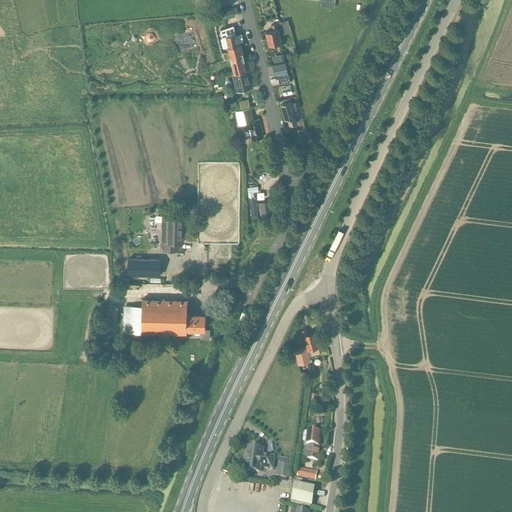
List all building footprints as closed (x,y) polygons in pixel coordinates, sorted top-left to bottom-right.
[(224,11),(222,12),(224,19),(226,18),(226,19),(233,17),(231,9),(224,11)] [(278,29),(276,23),(271,25),(272,30),(265,32),(268,46),(281,43),(278,29)] [(231,59),(243,56),(240,44),(238,44),(233,26),(221,29),(222,36),(226,35),(229,46),(228,46),(231,59)] [(243,56),(231,59),(238,90),(252,86),(248,65),(245,66),(243,56)] [(275,75),(275,76),(277,75),(287,73),(285,62),(272,65),(272,66),(275,75)] [(287,73),(277,75),(280,84),(280,85),(289,83),(287,73)] [(248,99),(239,101),(241,109),(250,107),(248,99)] [(297,123),(294,111),(298,110),(295,101),(280,105),(285,120),(287,120),(289,125),(297,123)] [(254,121),(251,108),(235,112),(238,125),(249,123),(252,139),(263,137),(259,120),(254,121)] [(258,186),(247,187),(248,193),(249,198),(248,198),(251,217),(257,216),(257,215),(258,215),(257,210),(258,210),(256,197),(254,197),(253,192),(255,192),(258,191),(258,186)] [(261,216),(273,214),(271,201),(259,203),(261,216)] [(183,242),(184,216),(166,216),(166,217),(162,217),(162,241),(160,241),(161,249),(179,250),(179,242),(183,242)] [(160,275),(160,259),(127,259),(127,275),(160,275)] [(204,330),(204,314),(187,314),(187,299),(142,299),(141,306),(123,306),(123,334),(141,334),(141,333),(157,334),(157,342),(169,342),(170,334),(192,334),(192,329),(204,330)] [(308,333),(307,328),(301,330),(302,335),(304,335),(310,356),(321,353),(315,331),(308,333)] [(299,364),(309,362),(306,346),(295,349),(299,364)] [(319,446),(321,431),(307,430),(305,444),(303,443),(301,458),(317,460),(319,446)] [(272,471),(274,456),(263,455),(264,449),(248,447),(245,470),(260,472),(261,469),(272,471)] [(287,479),(289,465),(283,464),(278,464),(276,477),(287,479)] [(317,473),(304,471),(303,473),(299,472),(298,478),(315,481),(317,473)] [(311,507),(314,489),(294,485),(291,504),(311,507)]
